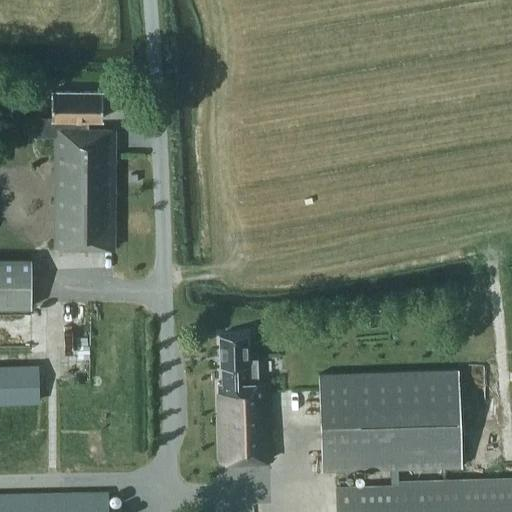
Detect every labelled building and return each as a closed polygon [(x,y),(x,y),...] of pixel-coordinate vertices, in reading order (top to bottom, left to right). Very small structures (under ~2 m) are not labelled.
[(75,126),(57,126),(54,253),(115,255),(118,127),(91,127),(91,116),(103,116),(103,90),(52,90),(52,116),(75,116),(75,126)] [(0,262),(0,310),(29,311),(30,263),(0,262)] [(267,441),(266,381),(242,381),(242,364),(244,363),(243,340),(209,341),(209,364),(230,364),(230,381),(218,382),(219,442),(267,441)] [(0,363),(0,400),(34,400),(34,363),(0,363)] [(511,511),(511,480),(397,484),(397,466),(461,464),(458,369),(318,373),(321,470),(389,467),(390,484),(335,486),(335,511),(511,511)] [(0,498),(0,511),(112,511),(112,493),(0,498)]
